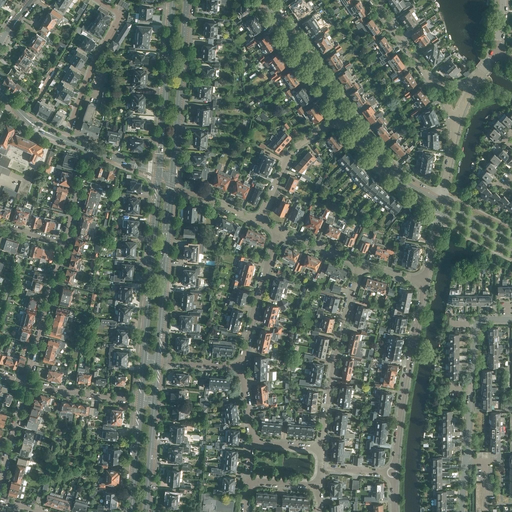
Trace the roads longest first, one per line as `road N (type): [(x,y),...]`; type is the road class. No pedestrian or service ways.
road 1 (residential): [(461,511),(476,324),(511,319)]
road 2 (residential): [(424,282),(392,472)]
road 3 (primary): [(158,171),(143,359)]
road 4 (residential): [(321,447),(359,264)]
road 5 (primary): [(158,360),(172,175)]
road 6 (primary): [(172,175),(187,0)]
road 7 (primary): [(172,0),(158,171)]
road 8 (residential): [(98,0),(122,12),(63,139)]
road 9 (residential): [(26,382),(63,243)]
road 10 (residential): [(242,368),(279,231)]
road 11 (residential): [(344,114),(292,154),(261,221)]
road 12 (secondary): [(344,114),(264,0)]
